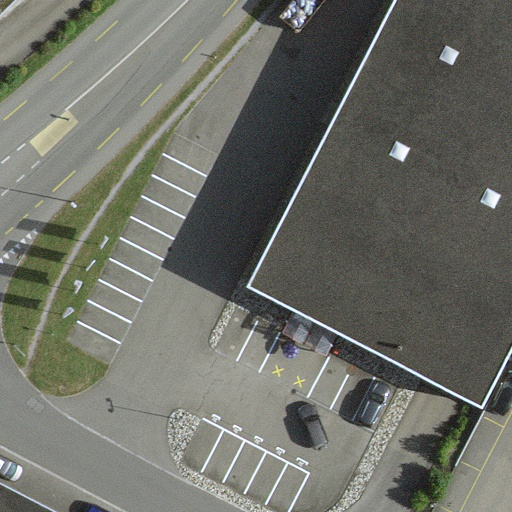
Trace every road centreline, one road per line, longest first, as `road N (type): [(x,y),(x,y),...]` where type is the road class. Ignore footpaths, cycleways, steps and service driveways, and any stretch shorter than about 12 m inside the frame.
road 1 (primary): [(0,180),(189,0)]
road 2 (tertiary): [(0,404),(180,511)]
